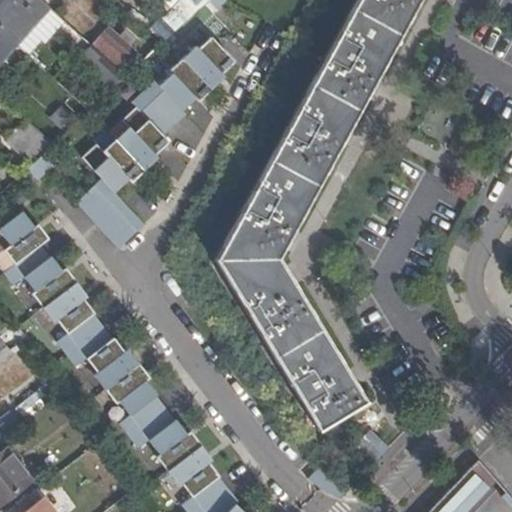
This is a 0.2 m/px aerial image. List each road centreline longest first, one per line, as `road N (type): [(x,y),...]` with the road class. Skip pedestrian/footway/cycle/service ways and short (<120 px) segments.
road 1 (residential): [(317,511),(193,361),(134,263),(272,35)]
road 2 (residential): [(372,511),(511,364)]
